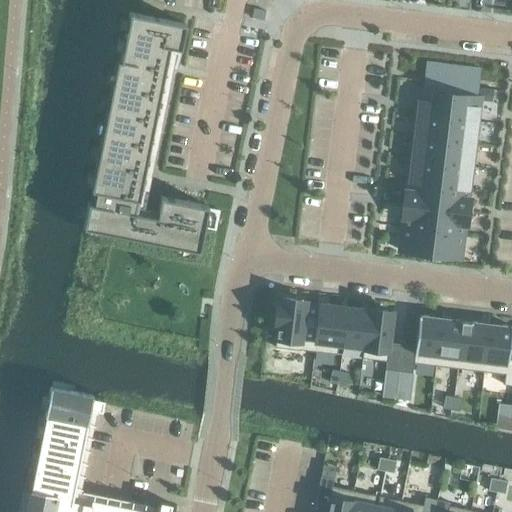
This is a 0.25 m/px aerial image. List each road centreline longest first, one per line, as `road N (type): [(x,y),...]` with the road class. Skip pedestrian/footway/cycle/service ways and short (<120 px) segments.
road 1 (residential): [(251,256),(511,289)]
road 2 (residential): [(203,511),(237,277),(251,256)]
road 3 (residential): [(251,256),(291,42),(303,22)]
road 4 (residential): [(303,22),(327,14),(511,38)]
